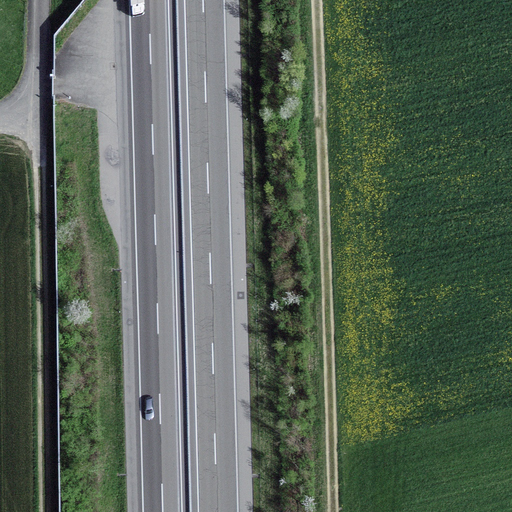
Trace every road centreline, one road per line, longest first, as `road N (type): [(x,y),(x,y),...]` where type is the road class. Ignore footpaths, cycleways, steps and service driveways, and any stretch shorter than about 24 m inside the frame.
road 1 (track): [(316,0),(333,511)]
road 2 (motorway): [(148,0),(162,511)]
road 3 (motorway): [(216,511),(203,0)]
road 4 (residential): [(39,0),(35,84),(23,107),(0,117)]
